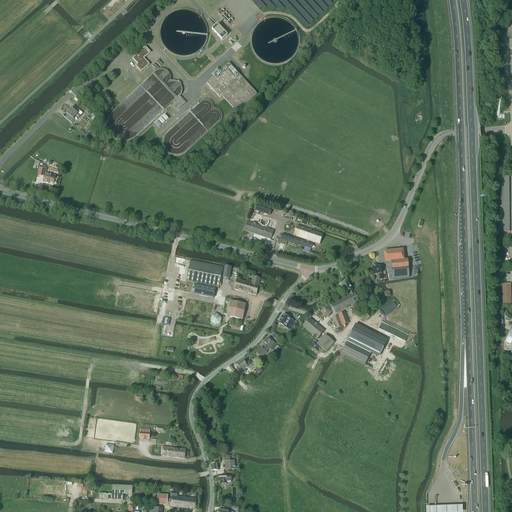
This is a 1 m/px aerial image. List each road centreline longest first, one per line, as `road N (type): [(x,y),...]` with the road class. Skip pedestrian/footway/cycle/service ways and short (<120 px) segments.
road 1 (trunk): [(485,511),(463,0)]
road 2 (trunk): [(452,0),(468,338)]
road 3 (tertiary): [(309,270),(0,190)]
road 4 (unclassified): [(309,270),(257,340),(194,395),(190,413),(210,473),(210,511)]
road 5 (tertiary): [(309,270),(360,256),(392,235),(441,136),(511,128)]
road 6 (unclassified): [(0,123),(132,0)]
road 7 (trunk): [(468,338),(474,511)]
road 8 (trunk): [(468,338),(460,417),(443,460)]
